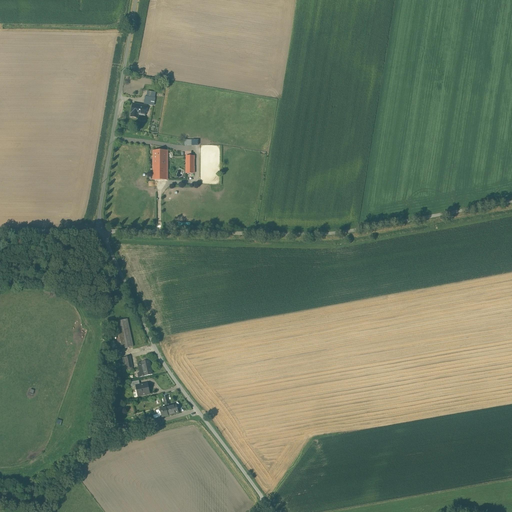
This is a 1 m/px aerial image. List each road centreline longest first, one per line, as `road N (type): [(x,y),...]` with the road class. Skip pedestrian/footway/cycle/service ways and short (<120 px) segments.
road 1 (unclassified): [(511,200),(331,229),(99,230)]
road 2 (unclassified): [(272,511),(157,351),(99,230)]
road 3 (unclassified): [(99,230),(135,0)]
